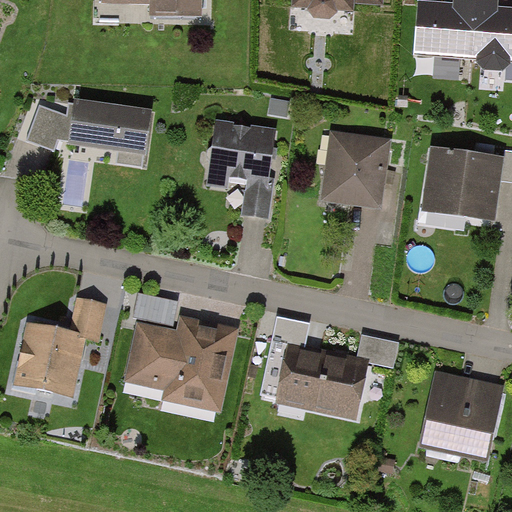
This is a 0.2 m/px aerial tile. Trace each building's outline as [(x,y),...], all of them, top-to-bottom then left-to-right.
[(102,0),(103,5),(148,5),(148,19),(204,19),(203,0),(102,0)] [(278,0),(290,1),(289,10),(302,11),(309,21),(327,23),(333,14),(354,15),(355,6),(385,8),(385,0),(278,0)] [(511,6),(423,0),(420,0),(417,53),(511,60),(511,6)] [(78,153),(79,152),(147,161),(152,118),(70,107),(68,123),(43,112),(27,146),(54,158),(60,144),(65,147),(64,150),(75,151),(78,153)] [(281,138),(216,128),(208,184),(246,190),(242,221),(268,225),(281,138)] [(390,145),(330,137),(321,210),(381,218),(390,145)] [(504,161),(428,151),(420,215),(495,225),(504,161)] [(72,338),(28,328),(14,391),(73,404),(87,342),(101,345),(109,310),(80,304),(72,338)] [(179,339),(139,331),(128,383),(167,391),(164,406),(221,417),(239,332),(183,321),(179,339)] [(369,366),(286,349),(274,407),(357,424),(369,366)] [(505,392),(436,377),(421,451),(490,465),(505,392)]
